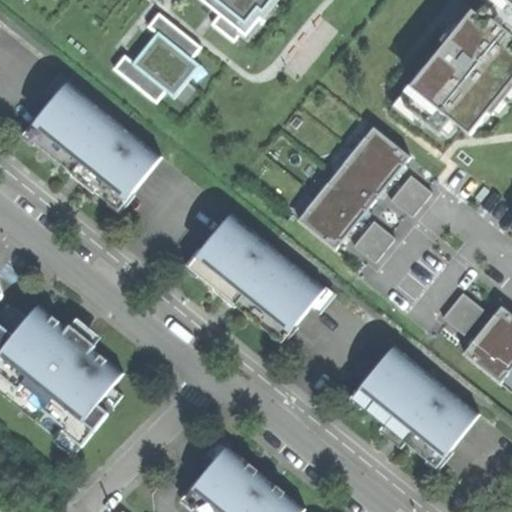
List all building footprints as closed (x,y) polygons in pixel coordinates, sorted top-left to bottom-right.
[(204,0),(222,13),(213,24),(236,42),(253,21),(259,26),(280,0),(204,0)] [(418,92),(406,107),(440,135),(452,120),(472,136),(511,86),(511,0),(484,0),(475,12),(475,11),(413,88),(418,92)] [(202,48),(160,14),(149,27),(159,35),(135,64),(126,56),(115,70),(157,104),(167,91),(175,97),(200,67),(192,61),(202,48)] [(117,120),(70,83),(40,119),(49,126),(35,143),(52,157),(73,174),(76,170),(97,188),(95,191),(111,204),(124,187),(133,194),(163,157),(135,135),(133,136),(115,122),(117,120)] [(300,221),(337,250),(412,158),(375,128),(300,221)] [(392,202),(413,219),(433,193),(412,176),(392,202)] [(261,237),(233,214),(203,251),(213,258),(199,275),(215,288),(218,285),(239,302),(236,306),(251,317),(274,336),(288,319),(297,326),(326,290),(279,252),(278,253),(260,239),(261,237)] [(375,222),(355,247),(377,264),(396,239),(375,222)] [(464,294),(444,319),(465,336),(485,311),(464,294)] [(71,326),(69,329),(55,318),(40,306),(29,320),(16,310),(0,329),(0,392),(76,454),(83,446),(109,413),(99,405),(113,388),(124,374),(94,350),(97,346),(71,326)] [(511,314),(503,307),(465,354),(502,384),(511,371),(511,314)] [(425,370),(396,346),(353,400),(378,420),(379,418),(386,423),(414,446),(413,448),(437,468),(481,415),(453,392),(451,395),(423,372),(425,370)] [(123,396),(113,388),(99,405),(109,413),(123,396)] [(304,511),(306,510),(265,477),(229,447),(186,500),(199,511),(304,511)]
